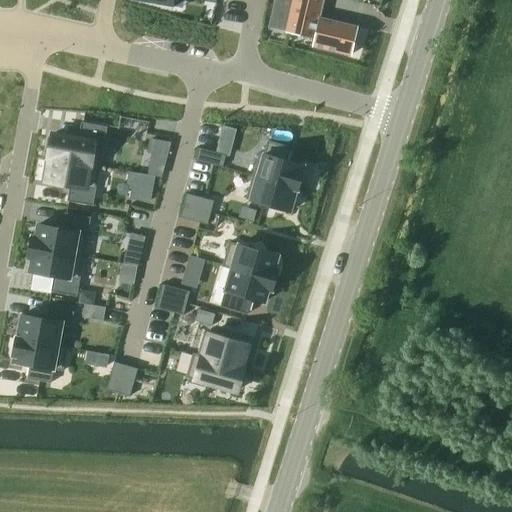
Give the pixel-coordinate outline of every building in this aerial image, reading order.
[(292,0),(286,31),(315,38),(313,47),(321,49),(350,55),(351,51),(354,47),(353,42),(357,28),(319,19),(323,0),(292,0)] [(48,138),(45,153),(49,154),(49,157),(99,166),(106,127),(81,122),(78,138),(53,134),(52,138),(48,138)] [(150,138),(147,149),(166,154),(169,143),(150,138)] [(259,153),(252,176),(297,189),(302,172),(301,172),(302,166),(286,161),(290,148),(267,141),(263,154),(259,153)] [(198,148),(195,160),(222,167),(225,155),(198,148)] [(45,160),(42,176),(46,177),(46,181),(70,185),(67,201),(92,206),(99,166),(49,157),(48,158),(50,159),(49,161),(45,160)] [(252,176),(245,199),(289,212),(296,190),(297,190),(297,189),(252,176)] [(133,188),(131,197),(149,201),(151,191),(133,188)] [(186,194),(183,205),(210,213),(213,201),(186,194)] [(183,205),(180,217),(207,225),(210,213),(183,205)] [(32,236),(30,247),(83,257),(90,218),(65,213),(62,229),(38,225),(36,237),(32,236)] [(229,242),(222,265),(274,280),(278,269),(274,268),(277,256),(229,242)] [(30,247),(28,259),(31,259),(29,272),(54,276),(51,292),(76,296),(83,257),(30,247)] [(127,252),(124,263),(137,267),(140,256),(127,252)] [(225,291),(220,306),(247,314),(252,299),(264,302),(267,290),(271,291),(274,280),(222,265),(222,266),(231,269),(225,291)] [(162,284),(159,296),(186,304),(189,292),(162,284)] [(81,293),(80,301),(92,304),(93,295),(81,293)] [(159,296),(155,308),(183,316),(186,304),(159,296)] [(16,337),(16,338),(67,347),(57,345),(61,324),(71,326),(73,312),(48,308),(46,319),(21,315),(17,337),(16,337)] [(193,353),(193,355),(242,369),(243,368),(241,368),(248,346),(204,333),(197,355),(193,353)] [(16,338),(13,356),(14,356),(13,362),(29,365),(27,379),(50,383),(53,369),(62,371),(67,347),(16,338)] [(193,355),(186,377),(189,378),(188,382),(203,386),(204,383),(236,392),(237,387),(241,389),(245,373),(241,372),(242,369),(193,355)] [(114,362),(106,389),(118,393),(126,366),(114,362)] [(126,366),(118,393),(129,396),(138,369),(126,366)]
